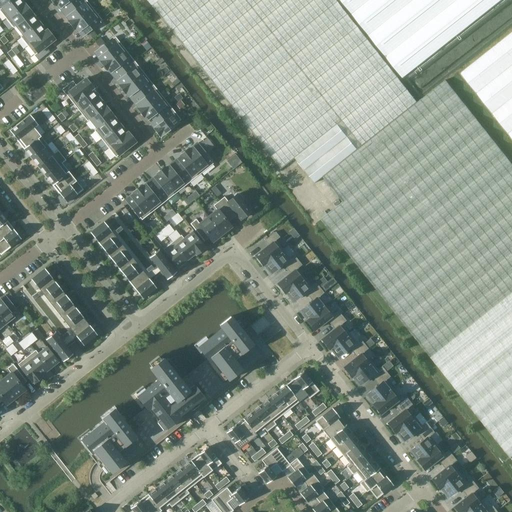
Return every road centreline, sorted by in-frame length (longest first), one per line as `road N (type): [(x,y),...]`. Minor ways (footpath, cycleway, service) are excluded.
road 1 (residential): [(310,347),(235,250),(139,327)]
road 2 (residential): [(422,488),(310,347)]
road 3 (residential): [(0,437),(121,341)]
road 4 (residential): [(160,154),(79,51)]
road 5 (residential): [(112,511),(210,426)]
road 6 (residential): [(210,426),(310,347)]
road 7 (residential): [(47,241),(121,341)]
road 8 (residential): [(139,327),(65,229)]
road 9 (residential): [(65,229),(160,154)]
